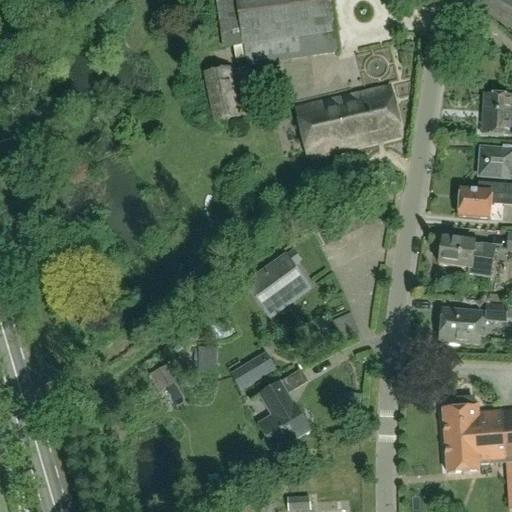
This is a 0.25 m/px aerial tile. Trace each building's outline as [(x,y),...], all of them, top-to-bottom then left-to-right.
[(214,0),(222,51),(244,50),(247,67),(336,54),(328,0),(214,0)] [(511,1),(510,0),(483,0),(477,11),(511,31),(511,1)] [(238,119),(236,109),(228,70),(204,74),(214,123),(238,119)] [(307,160),(401,138),(389,88),(295,110),(307,160)] [(481,138),(511,139),(511,123),(511,98),(483,97),(481,138)] [(292,131),(277,132),(279,147),(293,145),(292,131)] [(479,177),(511,179),(511,148),(502,148),(502,152),(481,151),(479,177)] [(511,187),(478,185),(477,192),(459,191),(457,218),(489,220),(490,207),(511,207),(511,187)] [(494,248),(473,245),(474,243),(442,239),(438,267),(469,271),(468,276),(490,279),(494,248)] [(285,260),(291,268),(300,261),(295,253),(285,260)] [(252,284),(270,308),(303,285),(291,268),(285,260),(252,284)] [(511,323),(511,307),(485,306),(484,324),(506,326),(506,323),(511,323)] [(441,311),(439,343),(478,346),(481,314),(441,311)] [(266,453),(273,451),(275,454),(310,433),(293,405),(292,406),(279,385),(259,397),(271,418),(258,427),(265,439),(261,444),(266,453)] [(457,400),(458,410),(443,411),(448,474),(479,472),(478,466),(511,463),(511,412),(479,415),(478,405),(474,405),(473,399),(457,400)] [(285,511),(310,511),(308,501),(284,505),(285,511)]
